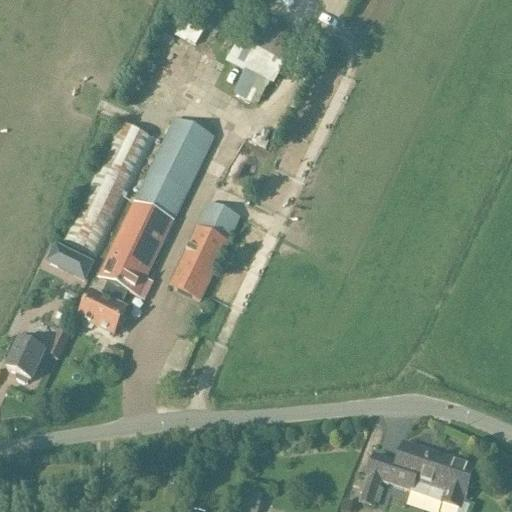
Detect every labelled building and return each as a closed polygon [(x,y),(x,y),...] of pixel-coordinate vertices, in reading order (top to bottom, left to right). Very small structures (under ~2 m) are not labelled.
[(273,87),(296,44),(278,34),(267,29),(270,24),(261,19),(246,46),(238,41),(226,64),(244,74),(233,96),(253,107),(254,105),(258,106),(269,85),(273,87)] [(126,296),(143,304),(153,283),(146,280),(213,139),(174,120),(97,282),(107,286),(101,299),(91,294),(78,321),(113,338),(126,311),(120,308),(126,296)] [(96,259),(153,142),(116,124),(59,241),(96,259)] [(239,219),(209,204),(169,289),(199,303),(239,219)] [(56,269),(84,282),(93,264),(64,251),(56,269)] [(49,354),(48,358),(57,362),(70,336),(59,330),(48,353),(49,354)] [(23,343),(21,342),(6,372),(30,383),(45,354),(38,351),(42,343),(27,336),(23,343)] [(374,457),(359,505),(373,509),(375,506),(374,505),(381,484),(412,495),(415,486),(443,495),(439,505),(459,511),(474,468),(404,445),(397,465),(374,457)] [(242,510),(250,511),(259,511),(263,497),(246,494),(242,510)]
